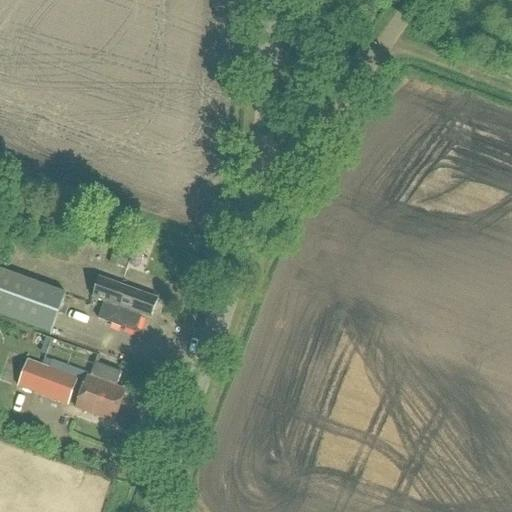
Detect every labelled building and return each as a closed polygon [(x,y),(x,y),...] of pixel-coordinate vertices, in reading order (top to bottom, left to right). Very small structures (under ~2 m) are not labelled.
[(116,245),(112,255),(127,261),(130,251),(116,245)] [(0,316),(51,334),(66,292),(0,268),(0,316)] [(151,318),(157,300),(101,280),(94,299),(104,302),(98,320),(122,329),(122,327),(136,332),(142,315),(151,318)] [(69,407),(79,380),(29,362),(19,388),(69,407)] [(116,388),(122,373),(95,363),(90,378),(88,377),(76,409),(114,423),(125,391),(116,388)]
